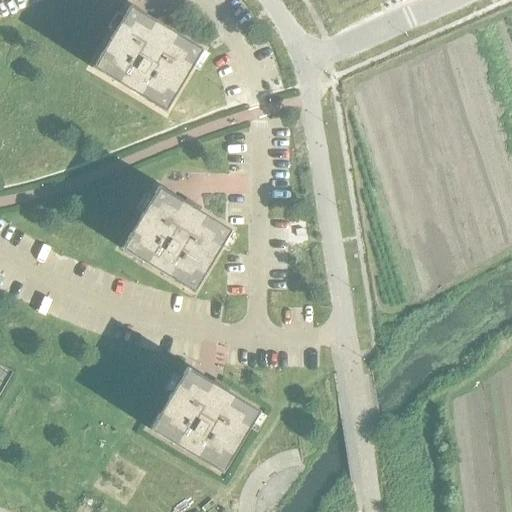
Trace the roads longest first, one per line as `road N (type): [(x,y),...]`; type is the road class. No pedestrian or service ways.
road 1 (residential): [(254,338),(257,87),(245,53),(206,0)]
road 2 (residential): [(307,63),(350,333)]
road 3 (residential): [(254,338),(191,332),(120,310),(0,252)]
road 4 (residential): [(307,63),(448,0)]
road 5 (residential): [(378,511),(358,379)]
